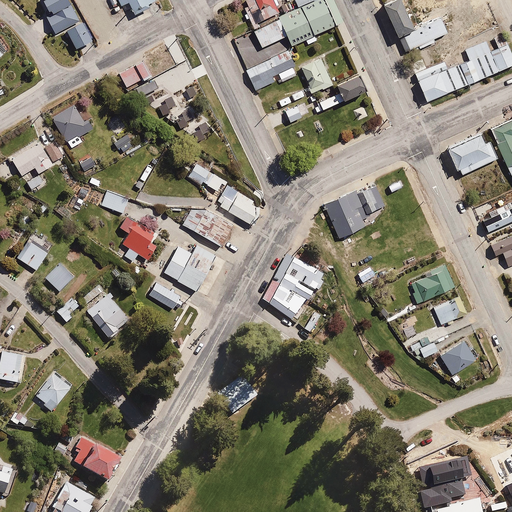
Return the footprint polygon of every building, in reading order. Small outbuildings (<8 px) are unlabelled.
[(43,0),(44,3),(49,12),(44,14),(55,34),(66,28),(81,20),(71,0),(43,0)] [(133,0),(140,13),(164,0),(133,0)] [(294,7),(290,0),(250,0),(262,22),(294,7)] [(337,25),(325,0),(313,0),(256,28),(264,44),(286,34),(292,47),(337,25)] [(456,13),(450,0),(398,0),(391,3),(404,35),(456,13)] [(451,33),(445,18),(409,33),(416,48),(451,33)] [(81,20),(66,28),(77,50),(94,41),(83,19),(81,20)] [(511,34),(465,52),(477,83),(511,69),(511,34)] [(0,57),(9,52),(0,38),(0,57)] [(301,65),(292,47),(251,67),(261,85),(301,65)] [(322,57),(302,66),(311,86),(308,87),(311,94),(334,84),(322,57)] [(141,97),(143,96),(147,104),(154,101),(150,93),(160,88),(159,86),(168,81),(164,73),(155,78),(145,58),(119,72),(127,88),(134,84),(141,97)] [(468,86),(458,60),(423,75),(433,100),(468,86)] [(412,66),(415,73),(426,68),(423,62),(412,66)] [(337,84),(344,99),(367,88),(360,73),(337,84)] [(344,102),(337,86),(313,98),(320,113),(344,102)] [(172,95),(164,99),(166,102),(158,105),(161,113),(177,106),(172,95)] [(75,129),(83,124),(71,104),(52,115),(71,149),(84,142),(79,134),(78,134),(75,129)] [(297,105),(284,111),(290,123),(303,116),(297,105)] [(178,130),(188,125),(186,121),(193,118),(188,108),(181,112),(183,116),(174,120),(178,130)] [(511,119),(495,128),(511,164),(511,119)] [(197,142),(205,137),(204,135),(210,131),(205,121),(198,125),(199,129),(192,133),(197,142)] [(129,131),(113,143),(118,150),(134,138),(129,131)] [(500,157),(488,131),(453,147),(466,173),(500,157)] [(14,162),(21,175),(34,167),(38,174),(54,165),(53,162),(45,148),(39,138),(6,158),(10,164),(14,162)] [(45,148),(53,162),(63,156),(55,142),(45,148)] [(15,174),(6,161),(0,164),(0,176),(3,182),(15,174)] [(44,185),(38,175),(28,181),(34,191),(44,185)] [(267,201),(236,185),(225,207),(256,223),(267,201)] [(381,185),(366,192),(375,213),(391,205),(381,185)] [(101,198),(102,199),(100,204),(123,213),(129,198),(107,188),(105,194),(103,193),(101,198)] [(374,225),(359,193),(331,206),(346,238),(374,225)] [(241,220),(210,204),(197,230),(228,245),(241,220)] [(138,222),(127,215),(120,226),(129,231),(123,242),(128,245),(123,254),(135,261),(139,255),(148,261),(157,246),(152,243),(155,239),(135,227),(138,222)] [(32,240),(30,238),(17,258),(37,271),(54,244),(48,241),(47,242),(35,234),(32,240)] [(508,267),(511,265),(511,235),(489,245),(494,257),(502,254),(508,267)] [(197,250),(186,244),(171,273),(203,289),(222,252),(201,242),(197,250)] [(297,260),(286,253),(258,300),(291,320),(297,312),(304,316),(312,303),(308,301),(315,290),(319,292),(325,282),(320,280),(324,273),(318,270),(324,260),(304,248),(297,260)] [(75,278),(60,263),(44,279),(60,294),(75,278)] [(425,273),(426,276),(411,283),(415,293),(412,294),(417,306),(456,287),(445,263),(425,273)] [(191,297),(163,281),(155,294),(183,311),(191,297)] [(101,291),(96,286),(79,302),(83,308),(101,291)] [(113,299),(108,293),(85,313),(109,340),(130,322),(111,300),(113,299)] [(449,327),(455,324),(454,320),(470,312),(462,294),(432,307),(440,326),(447,323),(449,327)] [(80,305),(72,298),(57,313),(66,323),(72,317),(70,316),(80,305)] [(409,354),(415,350),(417,355),(422,352),(425,358),(437,351),(432,341),(429,343),(425,336),(420,339),(409,320),(394,328),(409,354)] [(465,338),(440,355),(452,373),(477,357),(465,338)] [(26,356),(2,352),(0,362),(0,381),(21,385),(26,356)] [(52,373),(34,394),(44,402),(42,405),(52,413),(72,389),(52,373)] [(217,394),(232,414),(257,396),(242,375),(217,394)] [(9,420),(17,425),(19,422),(26,427),(30,421),(15,411),(9,420)] [(66,428),(52,449),(63,456),(77,436),(66,428)] [(116,468),(120,462),(80,437),(72,450),(78,453),(73,462),(82,468),(81,470),(108,486),(118,469),(116,468)] [(17,470),(0,463),(0,494),(7,497),(17,470)] [(61,489),(50,507),(54,508),(51,511),(91,511),(93,510),(90,508),(97,496),(73,483),(76,479),(59,470),(54,478),(59,481),(56,486),(61,489)] [(455,489),(435,479),(426,498),(446,508),(455,489)] [(487,487),(481,492),(497,511),(501,511),(505,509),(487,487)] [(483,511),(482,502),(438,511),(437,511),(483,511)]
